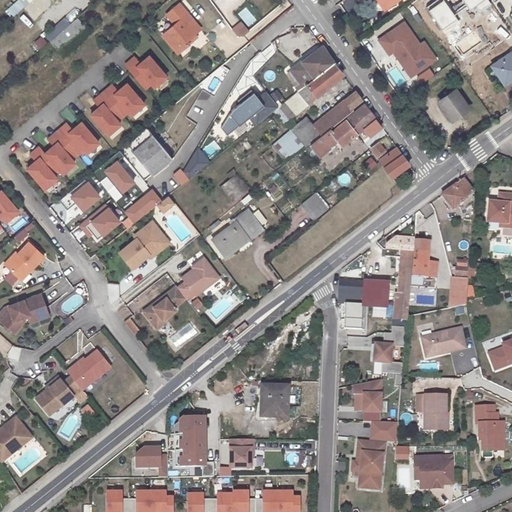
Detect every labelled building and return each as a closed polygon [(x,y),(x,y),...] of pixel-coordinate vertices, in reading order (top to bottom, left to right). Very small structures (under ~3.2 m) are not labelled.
[(14,0),(4,9),(11,17),(30,0),(14,0)] [(377,0),(384,9),(396,0),(377,0)] [(466,8),(470,14),(478,9),(474,3),(466,8)] [(163,35),(179,54),(189,45),(186,42),(196,34),(183,19),(188,15),(179,4),(167,14),(176,24),(163,35)] [(183,19),(196,34),(201,29),(188,15),(183,19)] [(62,18),(44,35),(60,52),(87,28),(78,18),(70,26),(62,18)] [(239,21),(230,29),(238,38),(248,30),(239,21)] [(404,21),(377,39),(388,56),(393,53),(410,78),(437,60),(423,40),(419,43),(404,21)] [(196,34),(186,42),(189,45),(198,37),(196,34)] [(42,36),(32,42),(37,49),(46,44),(42,36)] [(322,46),(294,68),(304,81),(300,84),(296,87),(299,92),(333,64),(335,63),(322,46)] [(22,50),(13,56),(18,63),(27,57),(22,50)] [(492,66),(503,82),(511,75),(511,55),(510,53),(492,66)] [(132,56),(122,64),(147,94),(166,78),(146,55),(138,62),(132,56)] [(333,64),(299,92),(305,99),(309,96),(307,94),(313,90),(318,96),(342,75),(333,64)] [(290,70),(300,84),(304,81),(294,68),(290,70)] [(511,75),(503,82),(505,84),(511,79),(511,75)] [(96,106),(85,115),(104,138),(143,106),(124,84),(116,90),(111,83),(91,99),(96,106)] [(268,93),(273,102),(281,98),(276,89),(268,93)] [(309,96),(305,99),(309,103),(318,96),(313,90),(307,94),(309,96)] [(288,120),(307,105),(295,91),(277,107),(288,120)] [(295,126),(310,144),(321,135),(322,135),(331,129),(344,117),(354,110),(352,108),(362,100),(355,91),(324,116),(323,116),(316,121),(317,122),(314,125),(306,116),(295,126)] [(440,101),(451,117),(458,113),(460,115),(468,109),(455,91),(440,101)] [(254,100),(249,95),(228,111),(218,128),(224,135),(246,117),(255,126),(277,108),(263,92),(254,100)] [(365,104),(346,120),(357,134),(376,119),(365,104)] [(34,160),(23,169),(40,189),(96,143),(78,120),(69,127),(64,121),(44,138),(50,145),(41,153),(37,148),(29,154),(34,160)] [(331,129),(322,135),(321,135),(310,144),(309,144),(310,146),(308,147),(310,150),(312,148),(320,157),(338,141),(342,146),(357,134),(346,120),(332,131),(331,129)] [(291,128),(304,144),(306,147),(309,144),(310,144),(295,126),(291,128)] [(271,145),(284,160),(304,144),(291,128),(271,145)] [(148,132),(129,144),(147,170),(166,158),(148,132)] [(378,142),(370,148),(377,157),(385,151),(378,142)] [(379,160),(384,166),(392,177),(409,164),(397,147),(379,160)] [(132,182),(114,161),(102,171),(120,191),(132,182)] [(372,165),(377,170),(380,168),(376,162),(372,165)] [(179,168),(170,174),(178,186),(187,180),(179,168)] [(95,180),(102,178),(100,170),(92,172),(95,180)] [(238,174),(221,183),(230,200),(247,190),(238,174)] [(474,193),(464,179),(442,195),(452,209),(474,193)] [(97,196),(85,181),(67,195),(79,210),(97,196)] [(149,188),(122,210),(133,222),(159,200),(149,188)] [(0,226),(17,213),(0,192),(0,226)] [(302,204),(307,211),(314,219),(327,208),(315,193),(302,204)] [(500,227),(511,227),(511,195),(499,194),(499,203),(490,203),(488,222),(500,223),(500,227)] [(121,195),(113,202),(118,208),(127,202),(121,195)] [(157,204),(163,212),(172,205),(166,197),(157,204)] [(119,221),(106,206),(87,222),(100,237),(119,221)] [(463,208),(456,208),(457,218),(464,217),(463,208)] [(212,238),(226,256),(237,248),(235,245),(247,235),(250,238),(263,229),(248,209),(235,219),(236,221),(233,223),(212,238)] [(136,239),(119,252),(132,268),(149,254),(146,251),(164,236),(152,221),(134,236),(136,239)] [(247,235),(235,245),(237,248),(250,238),(247,235)] [(164,236),(146,251),(149,254),(151,257),(169,242),(164,236)] [(428,262),(429,240),(414,239),(410,276),(426,278),(428,262)] [(17,254),(15,252),(4,264),(19,278),(30,266),(32,268),(44,256),(28,242),(17,254)] [(185,282),(177,288),(186,299),(188,297),(190,300),(218,278),(203,258),(195,265),(197,267),(193,269),(182,278),(185,282)] [(428,262),(426,278),(437,278),(438,262),(428,262)] [(19,278),(21,280),(32,268),(30,266),(19,278)] [(469,268),(456,267),(456,276),(468,277),(469,268)] [(426,278),(410,276),(409,287),(426,289),(426,278)] [(447,278),(447,307),(464,307),(465,298),(469,298),(469,278),(447,278)] [(364,330),(364,307),(386,308),(388,283),(339,280),(338,303),(345,303),(344,328),(364,330)] [(177,288),(176,286),(170,291),(180,304),(186,299),(177,288)] [(151,305),(143,312),(155,328),(176,311),(174,309),(180,304),(170,291),(163,296),(165,298),(153,308),(151,305)] [(11,311),(2,322),(15,332),(24,321),(20,318),(29,315),(46,308),(41,294),(9,306),(11,311)] [(165,298),(163,296),(151,305),(153,308),(165,298)] [(193,309),(200,306),(197,298),(190,301),(193,309)] [(29,315),(31,322),(49,315),(46,308),(29,315)] [(155,328),(157,330),(165,324),(164,321),(155,328)] [(386,327),(384,344),(401,346),(402,328),(386,327)] [(460,328),(420,338),(425,358),(465,349),(460,328)] [(347,337),(347,347),(357,347),(358,337),(347,337)] [(502,348),(488,354),(494,370),(509,364),(508,361),(511,360),(511,340),(501,345),(502,348)] [(390,345),(372,344),(370,364),(388,366),(390,345)] [(82,390),(111,368),(97,351),(85,360),(75,368),(73,366),(67,371),(71,376),(81,389),(82,390)] [(85,360),(83,358),(73,366),(75,368),(85,360)] [(425,372),(441,369),(439,361),(424,364),(425,372)] [(47,389),(36,398),(49,415),(81,389),(71,376),(63,382),(60,379),(47,389)] [(60,379),(58,376),(45,386),(47,389),(60,379)] [(394,444),(395,425),(379,424),(381,380),(352,386),(350,414),(362,415),(362,423),(370,423),(368,441),(394,444)] [(286,417),(288,386),(262,385),(260,416),(286,417)] [(444,395),(416,396),(416,411),(423,411),(423,430),(447,429),(446,420),(445,419),(445,413),(444,395)] [(35,418),(21,401),(0,417),(0,428),(8,439),(35,418)] [(493,407),(474,407),(475,424),(478,424),(478,432),(481,432),(481,437),(478,437),(478,441),(481,441),(481,452),(492,451),(504,450),(503,439),(499,439),(499,423),(497,423),(497,414),(493,414),(493,407)] [(181,418),(175,423),(176,471),(204,471),(204,418),(181,418)] [(338,436),(363,436),(364,424),(339,424),(338,436)] [(253,440),(226,440),(226,470),(249,471),(249,459),(253,459),(253,440)] [(384,456),(385,445),(359,443),(358,454),(361,454),(361,464),(357,464),(352,463),(351,472),(360,473),(359,482),(360,482),(379,484),(380,484),(382,456),(384,456)] [(157,455),(157,449),(130,449),(130,476),(165,476),(165,455),(157,455)] [(441,457),(414,457),(414,467),(419,467),(420,479),(420,489),(431,488),(431,480),(441,480),(441,485),(452,485),(451,462),(441,462),(441,457)] [(431,480),(431,488),(441,488),(441,485),(441,480),(431,480)] [(200,493),(184,493),(184,511),(246,511),(246,501),(245,491),(212,492),(212,500),(200,500),(200,493)] [(118,492),(103,492),(103,511),(170,511),(170,498),(162,498),(162,492),(132,492),(132,500),(118,500),(118,492)] [(259,501),(246,501),(246,511),(298,511),(298,497),(289,497),(289,492),(259,493),(259,501)]
